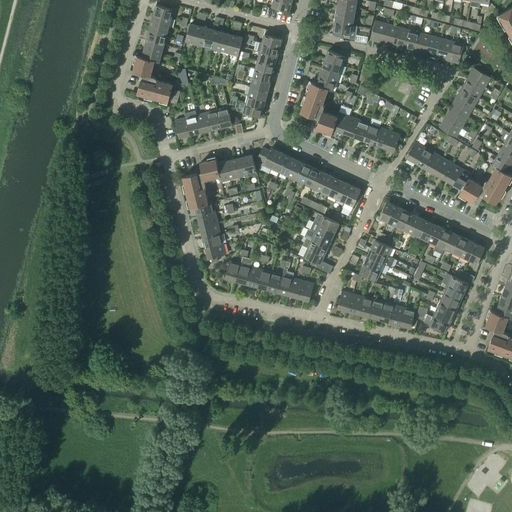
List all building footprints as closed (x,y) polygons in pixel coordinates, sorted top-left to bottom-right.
[(291,3),(281,0),(273,0),(272,7),(289,12),(291,3)] [(338,0),(338,5),(355,8),(356,0),(338,0)] [(156,5),(154,13),(171,18),(173,9),(156,5)] [(338,5),(336,14),(354,17),(355,8),(338,5)] [(511,6),(499,14),(503,22),(507,29),(511,36),(511,6)] [(154,13),(151,22),(169,27),(171,18),(154,13)] [(336,14),(335,23),(352,26),(354,17),(336,14)] [(370,40),(381,43),(386,24),(375,21),(370,40)] [(151,22),(149,31),(166,35),(169,27),(151,22)] [(343,38),(349,39),(355,40),(357,27),(352,26),(335,23),(333,31),(332,35),(332,36),(343,38)] [(185,41),(194,43),(199,26),(190,24),(185,41)] [(381,43),(392,46),(397,27),(386,24),(381,43)] [(194,43),(203,46),(208,28),(199,26),(194,43)] [(392,46),(403,49),(408,30),(397,27),(392,46)] [(203,46),(212,48),(216,31),(208,28),(203,46)] [(265,34),(262,43),(279,47),(282,39),(272,36),(273,32),(266,30),(265,34)] [(403,49),(414,52),(419,33),(408,30),(403,49)] [(149,31),(147,39),(164,44),(166,35),(149,31)] [(212,48),(220,50),(225,33),(216,31),(212,48)] [(220,50),(229,53),(234,35),(225,33),(220,50)] [(414,52),(425,55),(431,36),(419,33),(414,52)] [(234,35),(229,53),(238,55),(243,38),(234,35)] [(425,55),(437,58),(442,39),(431,36),(425,55)] [(147,39),(144,48),(162,53),(164,44),(147,39)] [(437,58),(447,60),(452,41),(442,39),(437,58)] [(254,50),(260,52),(260,51),(277,56),(279,47),(262,43),(256,41),(254,50)] [(452,41),(447,60),(459,64),(462,52),(463,45),(464,44),(452,41)] [(144,48),(142,57),(159,61),(162,53),(144,48)] [(328,50),(325,58),(342,65),(345,56),(344,56),(345,52),(340,50),(338,54),(328,50)] [(260,52),(258,60),(275,65),(277,56),(260,51),(260,52)] [(159,61),(142,57),(137,56),(133,71),(133,72),(142,74),(137,93),(168,102),(173,85),(157,80),(157,78),(154,78),(154,77),(150,76),(154,61),(159,63),(159,61)] [(325,58),(322,67),(339,73),(342,65),(325,58)] [(258,60),(255,69),(272,74),(275,65),(258,60)] [(322,67),(319,75),(336,82),(339,73),(322,67)] [(473,67),(468,77),(485,87),(490,77),(473,67)] [(188,80),(185,69),(180,69),(176,83),(188,80)] [(255,69),(253,78),(270,82),(272,74),(255,69)] [(319,75),(316,84),(333,90),(336,82),(319,75)] [(468,77),(462,87),(479,97),(485,87),(468,77)] [(253,78),(251,86),(268,91),(270,82),(253,78)] [(332,134),(333,129),(339,113),(338,112),(337,117),(322,111),(324,108),(323,107),(324,104),(323,104),(328,89),(333,91),(333,90),(316,84),(312,82),(311,82),(300,112),(306,114),(319,119),(316,128),(332,134)] [(251,86),(248,95),(265,100),(268,91),(251,86)] [(462,87),(456,97),(473,107),(479,97),(462,87)] [(248,95),(246,104),(263,109),(265,100),(248,95)] [(456,97),(450,107),(468,117),(473,107),(456,97)] [(263,109),(246,104),(243,113),(261,117),(263,109)] [(228,107),(217,110),(222,127),(232,125),(228,107)] [(450,107),(445,117),(462,127),(468,117),(450,107)] [(217,110),(207,112),(211,130),(222,127),(217,110)] [(185,113),(186,117),(190,135),(200,132),(196,115),(195,111),(185,113)] [(207,112),(196,115),(200,132),(211,130),(207,112)] [(333,129),(343,133),(350,116),(339,113),(333,129)] [(343,133),(354,137),(360,120),(350,116),(343,133)] [(190,135),(186,117),(175,120),(179,138),(190,135)] [(462,127),(445,117),(439,127),(456,137),(462,127)] [(354,137),(364,140),(370,124),(360,120),(354,137)] [(364,140),(374,144),(380,127),(370,124),(364,140)] [(374,144),(384,148),(390,131),(380,127),(374,144)] [(390,131),(384,148),(394,151),(395,149),(399,150),(401,145),(397,143),(400,135),(390,131)] [(506,131),(501,139),(506,141),(511,144),(511,134),(510,133),(506,131)] [(406,157),(415,162),(424,147),(415,141),(406,157)] [(511,144),(506,141),(501,149),(511,154),(511,144)] [(263,164),(271,168),(279,152),(271,148),(269,150),(265,149),(262,147),(257,158),(264,161),(263,164)] [(415,162),(424,168),(433,152),(424,147),(415,162)] [(511,154),(501,149),(497,157),(511,165),(511,154)] [(271,168),(280,172),(287,155),(279,152),(271,168)] [(424,168),(434,173),(443,158),(433,152),(424,168)] [(252,155),(244,157),(248,174),(256,172),(252,155)] [(280,172),(288,175),(295,159),(287,155),(280,172)] [(244,157),(235,159),(240,176),(248,174),(244,157)] [(511,165),(497,157),(492,164),(508,173),(511,165)] [(434,173),(443,178),(452,163),(443,158),(434,173)] [(191,208),(195,207),(213,202),(212,201),(208,202),(204,187),(206,187),(205,184),(205,180),(220,176),(221,181),(222,181),(217,163),(216,159),(200,162),(202,172),(189,175),(183,177),(191,208)] [(235,159),(226,161),(230,178),(240,176),(235,159)] [(288,175),(296,179),(304,163),(295,159),(288,175)] [(226,161),(217,163),(222,181),(230,178),(226,161)] [(296,179),(304,183),(312,167),(304,163),(296,179)] [(443,178),(452,184),(461,168),(452,163),(443,178)] [(471,174),(462,189),(459,193),(474,202),(479,193),(491,200),(496,203),(511,175),(508,173),(492,164),(492,165),(496,167),(488,181),(487,180),(485,183),(483,186),(469,178),(472,174),(471,174)] [(304,183),(312,187),(320,171),(312,167),(304,183)] [(452,184),(462,189),(471,174),(461,168),(452,184)] [(312,187),(320,191),(328,174),(320,171),(312,187)] [(320,191),(328,194),(336,178),(328,174),(320,191)] [(328,194),(336,198),(344,182),(336,178),(328,194)] [(336,198),(345,202),(352,186),(344,182),(336,198)] [(352,186),(345,202),(342,207),(351,211),(353,206),(361,190),(352,186)] [(195,207),(198,217),(215,213),(213,202),(195,207)] [(379,218),(387,222),(395,205),(386,202),(379,218)] [(387,222),(395,226),(403,209),(395,205),(387,222)] [(395,226),(403,229),(411,213),(403,209),(395,226)] [(198,217),(200,227),(218,223),(215,213),(198,217)] [(403,229),(412,233),(419,217),(411,213),(403,229)] [(278,218),(270,214),(268,219),(276,223),(278,218)] [(323,215),(319,224),(335,231),(339,223),(323,215)] [(415,235),(420,237),(427,221),(419,217),(412,233),(410,237),(414,238),(415,235)] [(267,219),(264,224),(272,228),(274,223),(267,219)] [(420,237),(428,241),(435,225),(427,221),(420,237)] [(200,227),(203,238),(220,233),(218,223),(200,227)] [(319,224),(315,232),(331,239),(335,231),(319,224)] [(428,241),(436,245),(444,228),(435,225),(428,241)] [(436,245),(434,250),(442,254),(444,248),(448,240),(452,232),(444,228),(438,240),(436,245)] [(315,232),(311,240),(312,240),(328,248),(331,240),(331,239),(315,232)] [(444,248),(452,252),(458,240),(460,236),(452,232),(448,240),(444,248)] [(203,240),(205,248),(223,244),(222,240),(220,233),(203,238),(203,240)] [(452,252),(461,256),(468,240),(460,236),(458,240),(452,252)] [(302,246),(308,248),(324,256),(328,248),(312,240),(311,240),(306,238),(305,240),(302,246)] [(375,240),(371,248),(387,256),(391,247),(375,240)] [(461,256),(469,260),(476,244),(470,240),(468,240),(461,256)] [(223,244),(205,248),(208,259),(211,258),(212,262),(218,261),(217,257),(225,255),(223,244)] [(476,244),(469,260),(477,264),(485,247),(476,244)] [(324,256),(308,248),(302,246),(298,254),(304,257),(312,260),(310,264),(315,267),(317,263),(320,264),(324,256)] [(371,248),(367,256),(384,264),(391,267),(395,259),(388,255),(387,256),(371,248)] [(240,264),(236,281),(246,284),(251,266),(251,267),(253,259),(243,256),(241,264),(240,264)] [(367,256),(363,265),(380,272),(384,264),(367,256)] [(331,270),(333,265),(323,260),(321,266),(331,270)] [(225,278),(236,281),(240,264),(230,261),(225,278)] [(422,261),(418,269),(422,272),(426,263),(422,261)] [(380,272),(363,265),(360,273),(376,280),(380,272)] [(246,284),(257,287),(261,269),(251,267),(251,266),(246,284)] [(257,287),(267,289),(272,272),(261,269),(257,287)] [(422,272),(418,269),(414,278),(418,280),(422,272)] [(267,289),(278,292),(282,275),(272,272),(267,289)] [(443,282),(448,284),(464,292),(468,283),(447,273),(443,282)] [(278,292),(288,295),(293,278),(282,275),(278,292)] [(288,295),(298,298),(303,280),(293,278),(288,295)] [(303,280),(298,298),(309,301),(314,283),(303,280)] [(448,284),(444,292),(460,300),(464,292),(448,284)] [(511,289),(505,287),(502,295),(511,298),(511,289)] [(337,308),(348,311),(353,294),(342,291),(337,308)] [(444,292),(440,301),(456,308),(460,300),(444,292)] [(348,311),(358,314),(363,297),(353,294),(348,311)] [(511,298),(502,295),(499,303),(511,308),(511,298)] [(358,314),(369,317),(374,299),(363,297),(358,314)] [(369,317),(379,319),(384,302),(374,299),(369,317)] [(440,301),(437,309),(453,316),(456,308),(440,301)] [(379,319),(390,322),(394,305),(384,302),(379,319)] [(511,308),(499,303),(496,312),(511,317),(511,308)] [(390,322),(400,325),(405,308),(394,305),(390,322)] [(405,308),(400,325),(411,328),(412,325),(416,326),(417,320),(413,319),(414,318),(416,311),(405,308)] [(437,309),(433,317),(449,325),(453,316),(437,309)] [(488,348),(508,355),(511,344),(511,337),(509,337),(508,334),(506,333),(502,332),(508,317),(511,318),(511,317),(496,312),(491,310),(486,326),(495,329),(493,334),(488,348)] [(449,325),(433,317),(427,314),(424,322),(429,325),(445,332),(449,325)]
